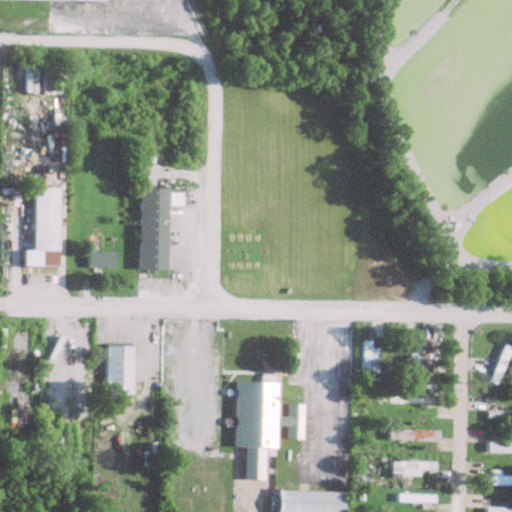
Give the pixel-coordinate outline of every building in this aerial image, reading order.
[(52,265),(52,186),(27,186),(26,248),(17,248),(17,265),(52,265)] [(133,268),(161,268),(161,187),(134,187),(133,268)] [(110,251),(81,251),(81,267),(110,267),(110,251)] [(357,372),(374,372),(374,346),(367,346),(367,339),(357,339),(357,372)] [(422,339),(401,339),(400,380),(411,381),(412,358),(422,358),(422,339)] [(100,393),(126,393),(126,345),(100,345),(100,393)] [(230,445),(270,446),(270,426),(282,426),(282,437),(299,438),(299,403),(283,403),(283,415),(270,415),(271,374),(257,374),(257,381),(231,380),(230,445)] [(432,394),(388,394),(388,404),(414,404),(414,407),(432,407),(432,394)] [(377,397),(369,396),(369,415),(376,415),(377,397)] [(26,408),(8,408),(8,421),(26,421),(26,408)] [(511,410),(482,411),(482,418),(511,417),(511,410)] [(382,439),(432,439),(432,429),(382,429),(382,439)] [(511,441),(481,442),(481,452),(511,451),(511,441)] [(395,473),(430,473),(430,460),(386,460),(386,469),(395,469),(395,473)] [(511,474),(495,475),(495,470),(482,470),(482,485),(511,484),(511,474)] [(270,511),(337,511),(338,490),(271,490),(270,511)] [(430,502),(430,493),(391,493),(391,502),(430,502)]
